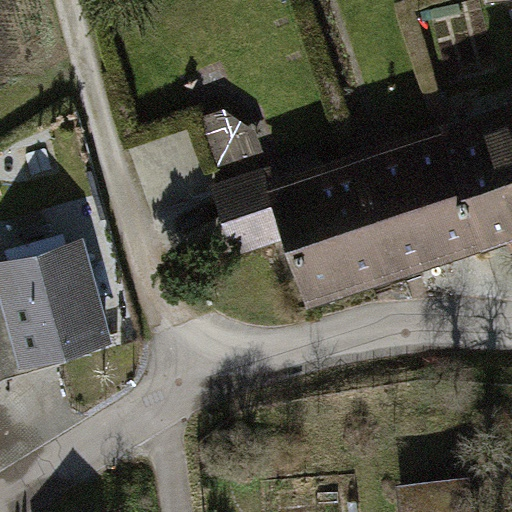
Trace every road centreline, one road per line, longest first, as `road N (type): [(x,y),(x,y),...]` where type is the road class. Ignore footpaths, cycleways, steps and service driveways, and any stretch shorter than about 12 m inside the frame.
road 1 (residential): [(0,510),(171,401),(426,328),(511,335)]
road 2 (track): [(171,401),(67,0)]
